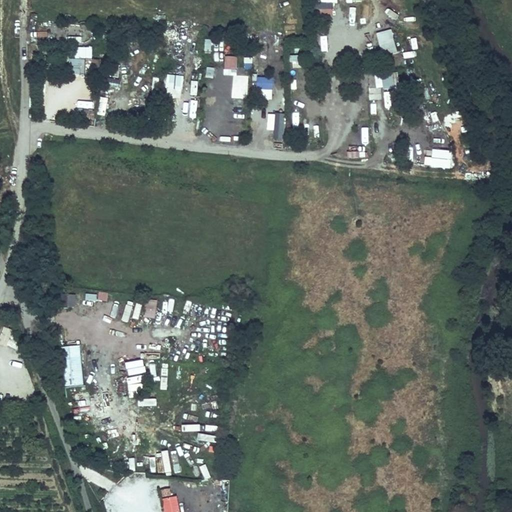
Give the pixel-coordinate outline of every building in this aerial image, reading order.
[(334,17),(334,6),(319,6),(319,18),(334,17)] [(383,57),(398,53),(391,31),(376,35),(383,57)] [(401,40),(401,51),(420,52),(420,40),(401,40)] [(75,48),(75,61),(70,61),(69,76),(91,77),(93,49),(75,48)] [(224,58),(224,71),(236,71),(236,58),(224,58)] [(181,103),(183,75),(169,74),(167,102),(181,103)] [(376,94),(400,93),(399,75),(375,76),(376,94)] [(272,95),(272,79),(256,79),(257,95),(272,95)] [(130,91),(129,98),(145,100),(146,93),(130,91)] [(385,109),(392,108),(390,92),(383,93),(385,109)] [(98,116),(104,117),(107,100),(101,99),(98,116)] [(67,294),(60,293),(58,313),(65,314),(67,294)] [(155,317),(158,298),(147,296),(143,315),(155,317)] [(2,335),(0,338),(0,343),(6,345),(9,338),(2,335)] [(66,346),(60,347),(64,358),(69,357),(66,346)] [(84,356),(64,360),(67,373),(86,369),(84,356)] [(163,497),(163,511),(180,511),(179,495),(163,497)]
